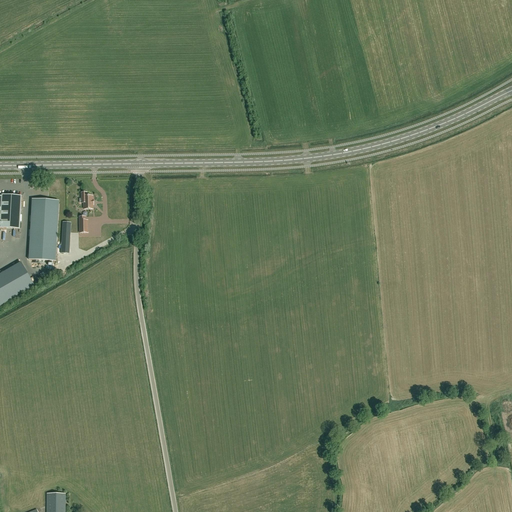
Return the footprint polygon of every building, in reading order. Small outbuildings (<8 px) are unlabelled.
[(81,193),(82,198),(79,199),(80,203),(84,203),(84,209),(93,209),(93,205),(93,201),(93,197),(87,197),(87,193),(81,193)] [(0,228),(20,229),(22,196),(2,195),(2,197),(0,196),(0,228)] [(59,201),(32,200),(29,260),(56,262),(59,201)] [(80,233),(88,233),(88,221),(85,221),(85,217),(80,217),(80,233)] [(69,254),(71,223),(62,222),(61,254),(69,254)] [(0,307),(35,287),(21,263),(0,274),(0,307)] [(65,511),(65,494),(47,494),(46,511),(65,511)]
